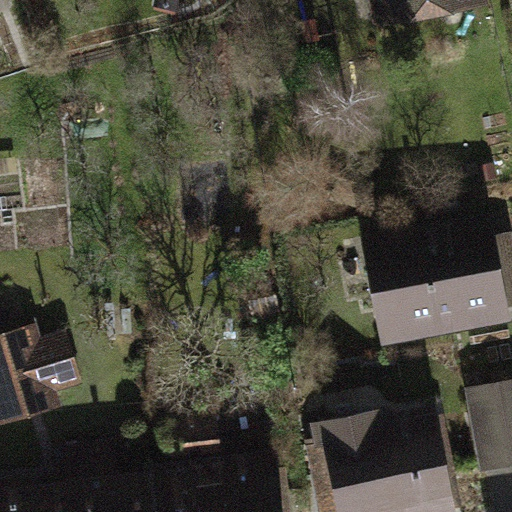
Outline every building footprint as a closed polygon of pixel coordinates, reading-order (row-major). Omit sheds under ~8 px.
[(511,221),(508,203),(370,229),(392,340),(511,317),(511,221)] [(42,320),(0,331),(0,424),(62,408),(57,389),(85,382),(72,333),(47,340),(42,320)] [(511,384),(472,392),(485,459),(511,453),(511,384)] [(328,427),(343,511),(443,511),(452,510),(433,408),(328,427)] [(0,511),(271,511),(266,462),(114,480),(110,447),(72,452),(77,488),(0,496),(0,511)]
